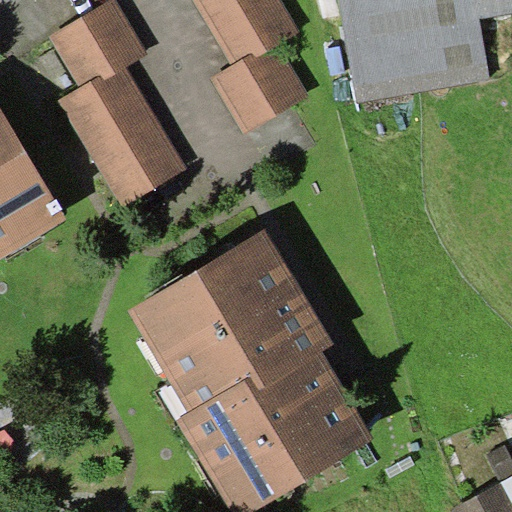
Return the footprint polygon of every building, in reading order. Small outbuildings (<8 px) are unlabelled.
[(79,87),(58,99),(123,206),(187,167),(126,67),(148,54),(115,0),(108,0),(48,36),(79,87)] [(301,30),(282,0),(194,0),(233,64),(211,77),(245,133),(308,95),(277,44),(301,30)] [(511,0),(340,0),(359,102),(492,78),(481,17),(511,11),(511,0)] [(0,258),(67,219),(0,107),(0,258)] [(265,228),(127,309),(188,411),(177,418),(233,511),(247,511),(373,437),(322,351),(334,344),(265,228)] [(503,481),(511,475),(511,456),(506,445),(489,454),(503,481)] [(511,511),(511,475),(503,481),(452,508),(454,511),(511,511)]
